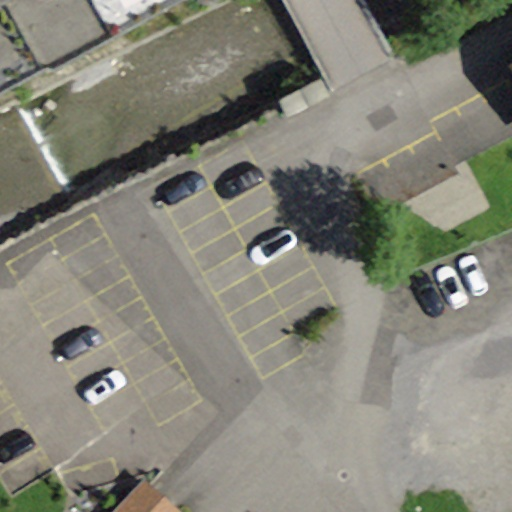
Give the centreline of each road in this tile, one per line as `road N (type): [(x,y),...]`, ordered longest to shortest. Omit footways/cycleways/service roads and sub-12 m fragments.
road 1 (residential): [(511,37),(314,149),(377,282),(359,511)]
road 2 (unknown): [(386,109),(323,0)]
